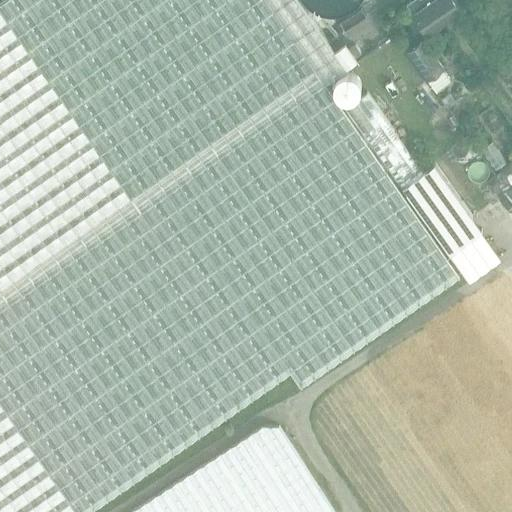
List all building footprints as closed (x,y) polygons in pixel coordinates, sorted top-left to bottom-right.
[(2,0),(0,2),(0,511),(84,511),(290,369),(301,384),(458,275),(326,82),(347,67),(335,50),(299,0),(2,0)] [(301,0),(302,1),(306,6),(311,11),(316,14),(324,17),(331,18),(338,18),(345,16),(352,13),(357,9),(361,4),(363,0),(301,0)] [(453,0),(410,0),(406,3),(426,32),(460,9),(453,0)] [(423,39),(408,50),(428,79),(428,78),(437,91),(451,82),(442,69),(443,68),(423,39)] [(362,52),(356,44),(351,48),(357,56),(362,52)] [(403,188),(404,187),(410,195),(411,194),(449,253),(481,229),(436,162),(422,171),(367,92),(346,107),(403,188)] [(447,108),(456,101),(449,92),(440,98),(447,108)] [(492,141),(481,148),(496,169),(506,161),(492,141)] [(495,175),(485,182),(492,192),(499,188),(500,181),(495,175)] [(263,425),(128,511),(333,511),(279,425),(263,425)]
